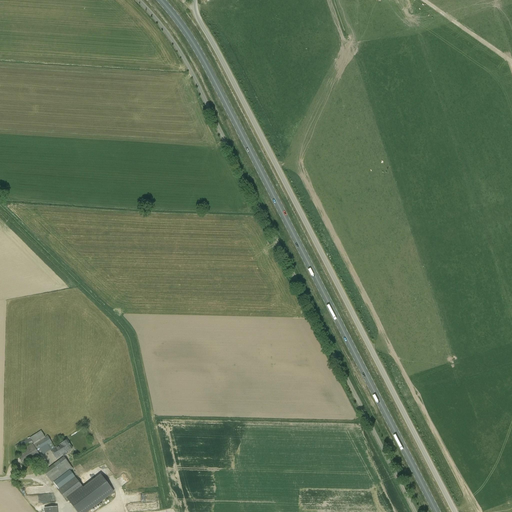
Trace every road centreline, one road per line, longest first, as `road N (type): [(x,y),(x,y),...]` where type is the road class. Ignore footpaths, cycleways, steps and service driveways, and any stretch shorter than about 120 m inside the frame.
road 1 (unclassified): [(414,511),(192,73),(138,0)]
road 2 (primary): [(160,0),(213,79),(436,511)]
road 3 (unclassified): [(456,511),(199,23),(194,0)]
